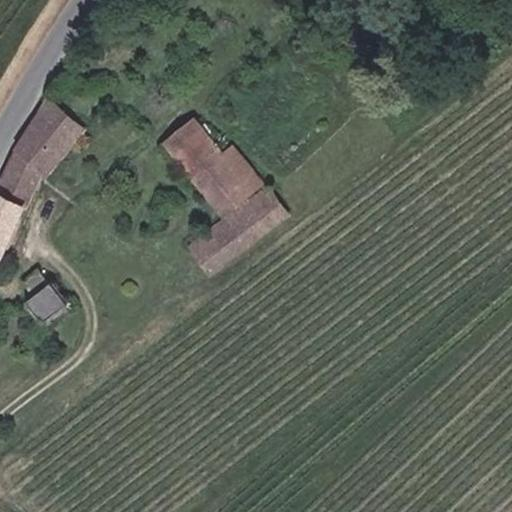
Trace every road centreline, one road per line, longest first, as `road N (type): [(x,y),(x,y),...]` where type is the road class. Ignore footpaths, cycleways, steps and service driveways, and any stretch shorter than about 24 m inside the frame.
road 1 (tertiary): [(0,158),(89,0)]
road 2 (unknown): [(0,451),(7,398),(72,350),(80,321)]
